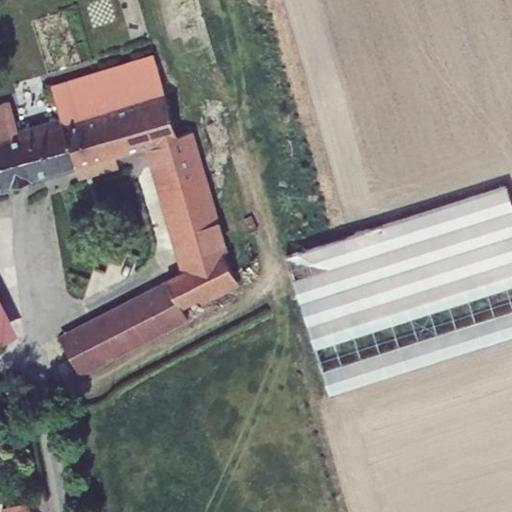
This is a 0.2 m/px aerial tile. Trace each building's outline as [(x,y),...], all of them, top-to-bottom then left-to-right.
[(163,0),(182,71),(223,60),(206,0),(163,0)] [(59,117),(76,167),(79,178),(120,167),(116,156),(148,147),(184,272),(59,335),(79,375),(189,319),(183,308),(198,301),(201,306),(240,286),(223,253),(226,251),(190,131),(177,135),(153,52),(51,84),(59,117)] [(0,189),(76,167),(59,117),(19,130),(9,100),(0,102),(0,189)] [(511,201),(507,185),(286,255),(329,393),(511,335),(511,201)] [(0,338),(2,342),(19,334),(0,296),(0,338)] [(2,511),(31,511),(29,502),(2,509),(2,511)]
